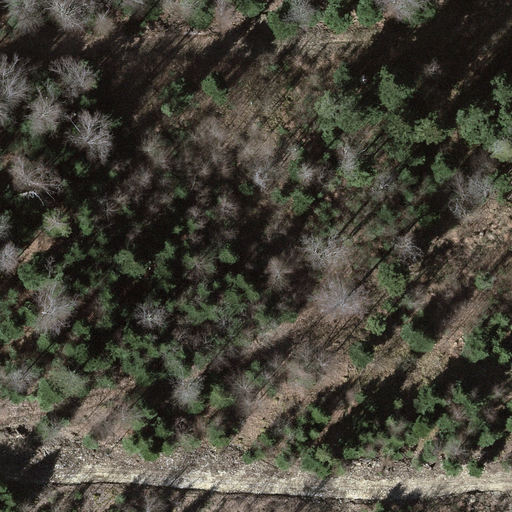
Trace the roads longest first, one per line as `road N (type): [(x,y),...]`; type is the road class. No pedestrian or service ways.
road 1 (track): [(0,46),(378,39),(511,3)]
road 2 (track): [(0,456),(185,477),(511,482)]
